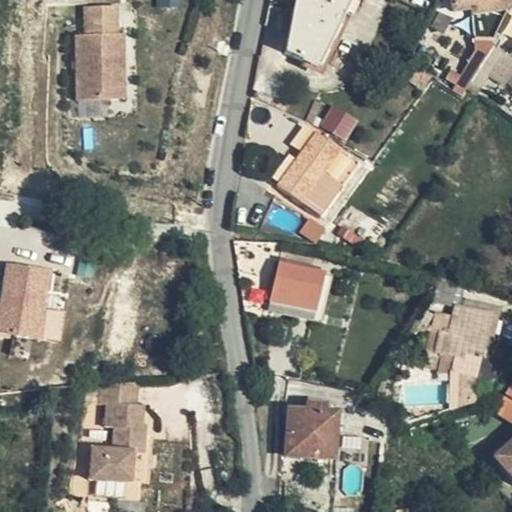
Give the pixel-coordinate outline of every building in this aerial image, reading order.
[(297,0),(287,54),(318,69),(353,0),(297,0)] [(451,0),(457,15),(473,14),(477,45),(473,57),(462,77),(464,79),(455,94),(462,99),(464,95),(471,84),(492,49),(506,13),(511,12),(511,2),(510,0),(451,0)] [(116,70),(132,70),(132,36),(126,36),(126,9),(94,8),(94,36),(85,36),(84,100),(116,99),(116,70)] [(412,63),(407,59),(390,47),(379,67),(399,83),(412,63)] [(492,49),(471,84),(482,90),(491,76),(503,56),(492,49)] [(511,62),(503,56),(491,76),(505,85),(511,72),(511,62)] [(132,99),(132,70),(116,70),(116,99),(132,99)] [(320,124),(344,141),(358,121),(334,104),(320,124)] [(341,153),(318,135),(280,189),(303,206),(305,203),(320,215),(356,166),(340,154),(341,153)] [(52,268),(6,262),(0,306),(0,333),(43,340),(52,268)] [(316,314),(324,276),(282,266),(273,303),(316,314)] [(335,279),(324,276),(316,314),(315,321),(324,324),(335,279)] [(463,301),(465,289),(444,283),(439,305),(449,307),(454,305),(458,304),(463,301)] [(315,321),(316,314),(273,303),(271,311),(315,321)] [(457,358),(453,373),(475,379),(489,318),(455,310),(454,317),(450,335),(438,332),(434,352),(457,358)] [(432,332),(438,332),(450,335),(454,317),(436,313),(432,332)] [(453,373),(443,420),(467,413),(475,379),(453,373)] [(133,411),(133,383),(101,386),(101,409),(107,410),(107,432),(115,433),(114,456),(93,455),(91,484),(132,486),(133,457),(144,457),(145,440),(137,440),(138,430),(139,411),(133,411)] [(511,385),(495,413),(511,425),(511,444),(498,458),(511,474),(511,385)] [(290,455),(331,457),(334,417),(327,416),(326,405),(306,404),(305,415),(292,414),(290,455)]
